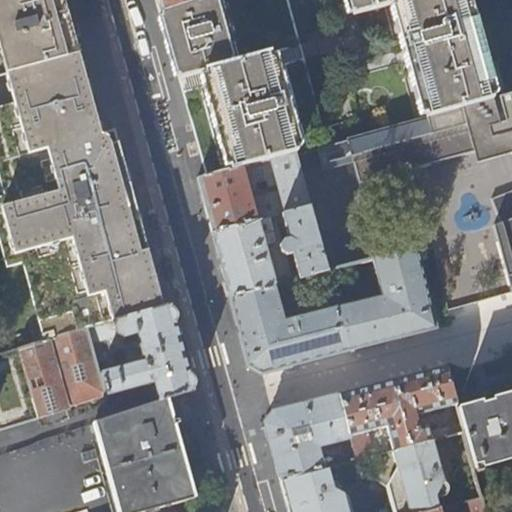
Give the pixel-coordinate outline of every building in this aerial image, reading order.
[(0,0),(0,54),(5,74),(78,55),(69,23),(62,0),(0,0)] [(156,0),(160,13),(197,0),(156,0)] [(287,0),(197,0),(160,13),(171,51),(179,79),(204,73),(207,87),(182,92),(187,108),(199,149),(206,177),(257,162),(269,159),(292,153),(326,143),(304,59),(274,68),(270,54),(300,45),(287,0)] [(349,0),(353,13),(396,1),(425,117),(492,98),(466,0),(349,0)] [(0,105),(85,83),(82,69),(78,55),(5,74),(0,75),(0,105)] [(136,212),(126,177),(116,141),(109,117),(96,120),(90,99),(85,83),(0,105),(0,255),(1,259),(17,255),(41,342),(46,341),(86,329),(110,323),(135,316),(162,308),(151,266),(136,212)] [(511,92),(492,98),(425,117),(330,142),(336,164),(367,155),(375,183),(511,144),(511,193),(501,196),(508,222),(501,223),(511,263),(511,92)] [(307,207),(292,153),(269,159),(277,190),(248,197),(243,178),(260,174),(257,162),(206,177),(197,179),(205,210),(211,233),(267,218),(278,215),(307,207)] [(326,272),(307,207),(278,215),(284,241),(279,242),(276,247),(277,253),(282,256),(290,254),(296,280),(311,276),(326,272)] [(270,230),(267,218),(211,233),(221,269),(229,297),(273,286),(258,234),(270,230)] [(379,298),(337,308),(349,351),(376,344),(405,336),(435,329),(415,249),(371,260),(379,298)] [(330,286),(326,272),(311,276),(314,289),(330,286)] [(276,299),(273,286),(229,297),(244,351),(248,366),(254,369),(262,373),(349,351),(337,308),(282,322),(279,311),(287,309),(285,298),(276,299)] [(145,358),(145,361),(99,375),(105,397),(105,398),(114,396),(152,384),(155,394),(191,383),(175,324),(170,306),(162,308),(135,316),(110,323),(115,335),(123,338),(136,334),(138,340),(140,341),(138,347),(140,356),(145,358)] [(110,323),(86,329),(95,361),(102,359),(99,345),(110,342),(115,335),(110,323)] [(46,341),(65,408),(72,406),(105,397),(99,375),(95,361),(86,329),(46,341)] [(65,408),(46,341),(41,342),(16,349),(36,419),(58,412),(65,410),(65,408)] [(417,427),(414,416),(456,405),(446,367),(388,382),(338,395),(350,439),(356,461),(368,457),(362,431),(385,425),(392,451),(432,441),(464,433),(459,416),(447,428),(429,433),(426,424),(417,427)] [(193,392),(191,383),(155,394),(158,403),(127,412),(93,423),(91,424),(115,511),(147,511),(192,500),(172,428),(178,426),(177,422),(171,422),(165,401),(193,392)] [(511,393),(504,396),(457,409),(459,416),(464,433),(474,470),(511,459),(511,393)] [(350,439),(338,395),(303,404),(272,412),(265,425),(272,452),(280,480),(323,469),(318,447),(350,439)] [(442,483),(432,441),(392,451),(391,451),(397,474),(414,470),(420,492),(389,500),(392,511),(428,511),(437,510),(433,496),(436,498),(440,498),(444,497),(445,496),(447,493),(446,489),(444,487),(441,485),(438,485),(437,484),(442,483)] [(350,511),(347,498),(337,501),(335,495),(337,490),(337,486),(334,483),(331,481),(327,481),(324,469),(323,469),(280,480),(285,500),(290,503),(294,502),(297,511),(350,511)] [(484,511),(481,499),(458,505),(460,511),(484,511)]
